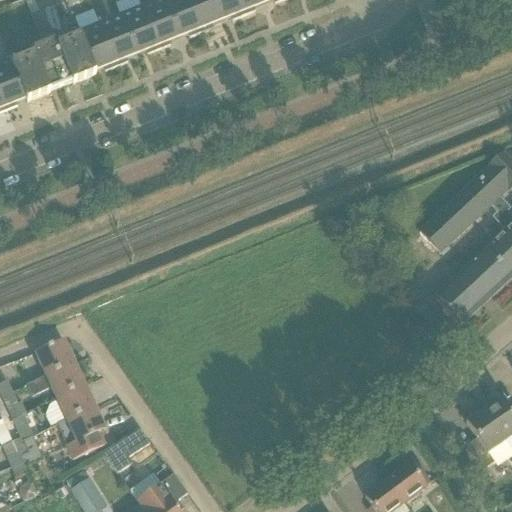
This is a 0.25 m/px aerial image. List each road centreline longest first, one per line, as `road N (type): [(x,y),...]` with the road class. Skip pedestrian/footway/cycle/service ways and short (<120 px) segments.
road 1 (residential): [(0,170),(388,16),(403,0)]
road 2 (residential): [(208,511),(84,337),(61,332),(0,357)]
road 3 (residential): [(282,511),(511,332)]
